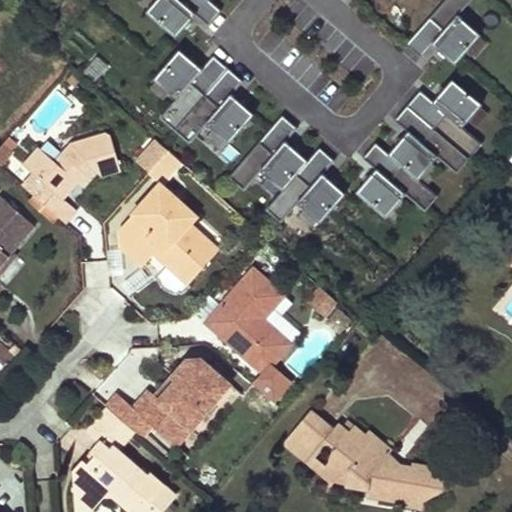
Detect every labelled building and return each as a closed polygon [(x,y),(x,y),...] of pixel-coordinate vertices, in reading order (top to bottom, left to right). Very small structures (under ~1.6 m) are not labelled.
[(209,23),(221,9),(209,0),(158,0),(148,13),(177,38),(198,13),(209,23)] [(444,0),(407,43),(421,55),(432,42),(456,63),(480,35),(456,15),(468,0),(444,0)] [(174,129),(226,69),(212,57),(203,68),(180,48),(154,78),(178,98),(161,118),(174,129)] [(240,81),(226,69),(174,129),(188,141),(205,121),(229,141),(254,112),(230,92),(240,81)] [(72,74),(67,80),(75,87),(80,80),(72,74)] [(422,92),(410,106),(470,158),(482,144),(462,127),(482,104),(453,79),(433,102),(422,92)] [(470,158),(410,106),(398,120),(409,129),(389,153),(418,178),(439,154),(459,172),(470,158)] [(295,128),(281,116),(229,177),(243,189),(259,169),(283,189),(309,159),(285,139),(295,128)] [(37,177),(26,188),(65,222),(76,209),(63,198),(78,181),(92,165),(97,170),(103,175),(122,170),(112,136),(107,134),(72,144),(56,162),(40,148),(24,165),(37,177)] [(389,153),(378,143),(366,158),(377,167),(357,191),(386,216),(406,192),(426,210),(439,195),(418,178),(389,153)] [(0,165),(1,166),(13,153),(3,144),(0,147),(0,165)] [(332,160),(318,148),(309,159),(283,189),(266,209),(280,220),(297,200),(320,220),(346,191),(322,171),(332,160)] [(92,165),(78,181),(83,186),(97,170),(92,165)] [(159,184),(120,229),(121,248),(143,267),(154,254),(157,251),(161,255),(164,252),(170,258),(165,263),(189,284),(219,250),(189,224),(193,220),(182,210),(185,207),(159,184)] [(2,197),(0,199),(0,265),(13,251),(35,225),(2,197)] [(185,207),(182,210),(193,220),(196,217),(185,207)] [(511,241),(499,256),(507,263),(511,256),(511,241)] [(13,251),(0,265),(0,274),(18,255),(13,251)] [(157,251),(154,254),(165,263),(170,258),(164,252),(161,255),(157,251)] [(254,268),(206,323),(230,343),(233,340),(239,345),(236,349),(265,375),(292,344),(264,319),(285,295),(254,268)] [(306,301),(325,316),(338,302),(320,285),(306,301)] [(233,340),(230,343),(236,349),(239,345),(233,340)] [(15,344),(9,351),(17,357),(23,350),(15,344)] [(123,400),(113,412),(135,432),(146,419),(154,426),(176,446),(231,383),(202,359),(188,360),(174,376),(177,379),(160,400),(156,397),(150,391),(133,409),(123,400)] [(174,376),(156,397),(160,400),(177,379),(174,376)] [(108,407),(88,430),(101,442),(92,451),(97,455),(89,464),(84,460),(74,472),(75,492),(94,507),(103,496),(113,496),(131,511),(160,511),(176,494),(151,473),(149,475),(120,450),(135,432),(113,412),(108,407)] [(355,426),(350,432),(344,427),(340,423),(335,429),(312,411),(284,443),(308,463),(324,443),(333,450),(330,466),(349,470),(347,483),(346,486),(368,490),(367,496),(400,502),(400,505),(424,508),(424,500),(425,493),(431,490),(433,495),(442,491),(445,480),(433,478),(435,468),(412,463),(412,466),(403,464),(394,468),(366,446),(366,435),(355,426)] [(146,419),(135,432),(143,438),(154,426),(146,419)] [(349,421),(344,427),(350,432),(355,426),(349,421)] [(369,432),(366,435),(389,454),(392,450),(369,432)] [(389,454),(366,435),(366,446),(394,468),(403,464),(389,454)] [(324,443),(308,463),(329,480),(347,483),(349,470),(330,466),(333,450),(324,443)] [(92,451),(84,460),(89,464),(97,455),(92,451)] [(425,493),(424,500),(433,495),(431,490),(425,493)] [(75,492),(75,511),(90,511),(94,507),(75,492)]
